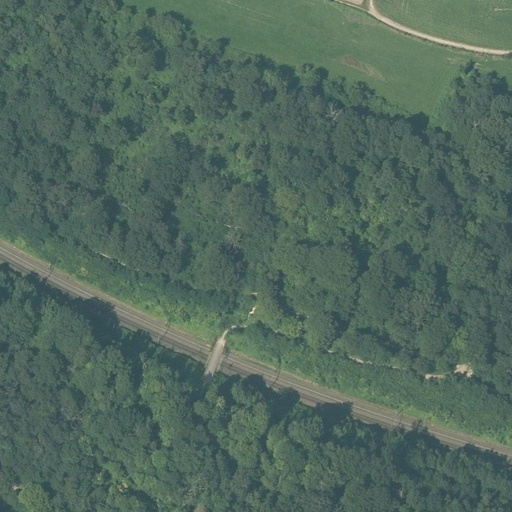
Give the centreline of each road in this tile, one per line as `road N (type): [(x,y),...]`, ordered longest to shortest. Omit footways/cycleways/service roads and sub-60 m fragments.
road 1 (track): [(511,337),(442,377),(253,329),(229,330),(202,388),(200,417),(266,511)]
road 2 (track): [(374,15),(436,40),(511,53)]
